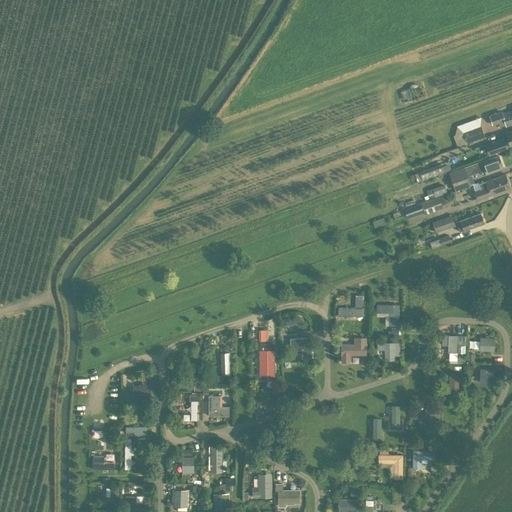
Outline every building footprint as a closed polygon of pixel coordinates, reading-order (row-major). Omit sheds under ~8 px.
[(401,90),(405,101),(412,99),(409,88),(401,90)] [(511,110),(502,114),(501,111),(489,116),(492,125),(498,123),(499,127),(506,125),(506,126),(511,123),(511,110)] [(479,124),(462,131),(466,143),(484,136),(479,124)] [(510,145),(511,144),(511,130),(505,133),(507,139),(504,140),(503,137),(484,144),(488,155),(507,148),(506,145),(509,144),(510,145)] [(483,160),(481,161),(480,161),(448,172),(454,191),(470,185),(466,176),(484,170),(486,173),(502,167),(498,155),(483,160)] [(440,164),(414,174),(417,182),(443,172),(440,164)] [(478,184),(478,183),(474,184),(476,190),(474,191),(477,199),(510,187),(505,174),(485,181),(478,184)] [(446,184),(427,190),(429,197),(448,192),(446,184)] [(441,204),(449,201),(446,194),(439,197),(441,204)] [(438,197),(404,211),(407,219),(423,212),(424,214),(442,207),(438,197)] [(459,231),(463,229),(463,230),(483,223),(480,213),(459,220),(460,220),(455,222),(459,231)] [(435,232),(454,225),(451,215),(432,221),(435,232)] [(450,241),(448,235),(439,238),(441,244),(441,245),(450,241)] [(338,314),(364,315),(364,294),(356,294),(356,306),(339,306),(338,314)] [(398,304),(376,305),(376,316),(384,316),(384,325),(398,325),(398,304)] [(442,344),(448,345),(448,351),(458,351),(458,344),(465,344),(465,335),(443,335),(442,344)] [(311,357),(310,337),(290,338),(291,349),(302,349),(302,358),(311,357)] [(341,343),(340,362),(349,362),(349,354),(365,355),(365,338),(355,337),(355,344),(341,343)] [(494,338),(480,337),(480,349),(493,350),(494,338)] [(275,375),(275,349),(274,349),(274,342),(259,342),(259,349),(258,349),(259,375),(275,375)] [(377,350),(384,349),(384,356),(394,356),(400,356),(400,349),(399,349),(399,342),(394,342),(377,342),(377,350)] [(217,350),(218,376),(230,375),(230,350),(217,350)] [(171,386),(175,386),(192,387),(193,381),(179,380),(179,378),(178,378),(178,360),(172,360),(171,380),(171,386)] [(480,370),(480,381),(493,382),(493,370),(480,370)] [(461,392),(460,371),(449,372),(450,392),(461,392)] [(142,387),(132,387),(132,394),(150,395),(150,375),(142,375),(142,387)] [(219,395),(208,395),(208,415),(228,415),(229,406),(219,406),(219,395)] [(425,412),(418,412),(418,428),(419,428),(419,434),(425,434),(425,431),(432,431),(432,416),(438,416),(438,409),(425,409),(425,412)] [(126,434),(148,434),(148,424),(126,425),(126,434)] [(124,437),(125,467),(133,467),(132,437),(124,437)] [(216,444),(210,444),(210,470),(222,470),(222,446),(216,446),(216,444)] [(377,463),(394,463),(393,478),(402,479),(403,454),(386,454),(386,448),(379,448),(379,454),(378,454),(377,463)] [(420,449),(413,449),(412,468),(420,468),(420,457),(434,457),(434,450),(420,450),(420,449)] [(105,461),(105,454),(93,455),(93,469),(115,468),(115,461),(105,461)] [(181,457),(181,478),(189,478),(189,473),(193,472),(193,456),(181,457)] [(252,491),(252,496),(270,495),(270,475),(258,476),(258,491),(252,491)] [(275,490),(278,490),(278,506),(285,505),(285,503),(293,503),(293,502),(298,502),(298,489),(282,490),(282,483),(275,483),(275,490)] [(187,489),(173,489),(173,505),(187,505),(187,489)] [(229,509),(228,493),(214,493),(215,509),(229,509)] [(357,511),(357,499),(339,498),(339,510),(357,511)]
